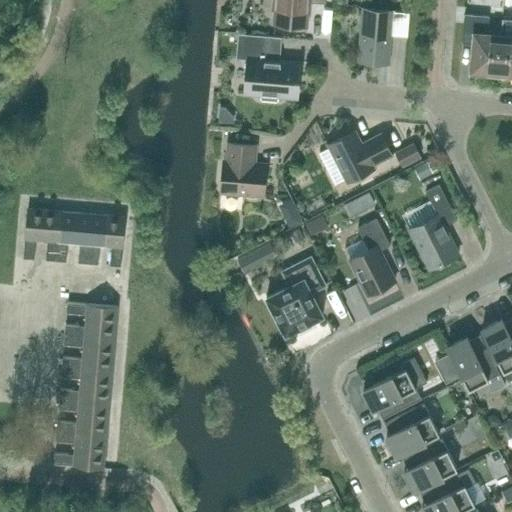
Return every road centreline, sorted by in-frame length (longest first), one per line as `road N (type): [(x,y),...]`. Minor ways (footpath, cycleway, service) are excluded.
road 1 (residential): [(382,511),(318,378),(319,358),(508,266)]
road 2 (residential): [(438,107),(508,266)]
